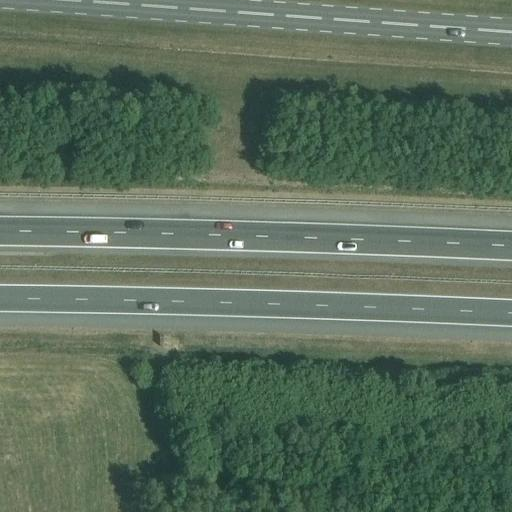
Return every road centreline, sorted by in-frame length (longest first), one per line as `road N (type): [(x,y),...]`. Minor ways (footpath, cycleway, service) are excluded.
road 1 (motorway): [(511,247),(0,232)]
road 2 (motorway): [(0,301),(511,316)]
road 3 (secondary): [(511,28),(115,0)]
